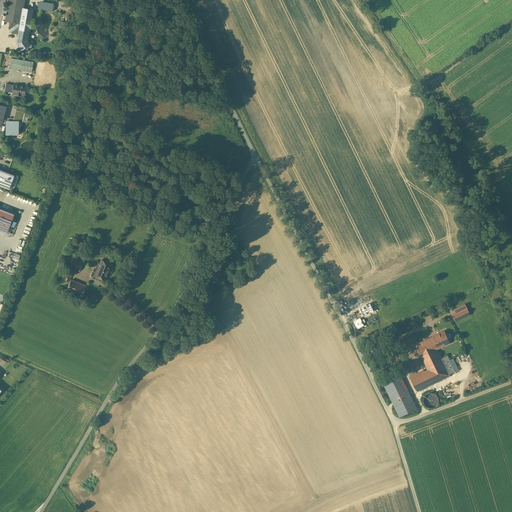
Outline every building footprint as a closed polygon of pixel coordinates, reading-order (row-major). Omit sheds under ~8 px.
[(24,0),(8,0),(5,21),(9,22),(20,24),(23,9),(24,0)] [(54,4),(39,1),(37,9),(52,12),(54,4)] [(19,30),(28,31),(29,31),(29,28),(30,28),(31,21),(30,21),(32,10),(23,9),(20,24),(19,30)] [(20,24),(9,22),(8,28),(12,34),(18,35),(19,30),(20,24)] [(19,30),(18,35),(17,43),(20,48),(21,50),(23,49),(25,48),(25,47),(29,45),(26,41),(28,31),(19,30)] [(33,62),(12,59),(10,68),(31,72),(33,62)] [(14,85),(6,84),(4,92),(13,93),(14,85)] [(25,87),(14,85),(13,93),(16,94),(16,95),(20,95),(23,95),(25,87)] [(18,122),(6,121),(6,133),(17,133),(18,122)] [(14,175),(7,172),(1,186),(9,189),(14,175)] [(5,213),(0,211),(0,229),(6,232),(13,214),(6,211),(5,211),(6,212),(5,213)] [(79,259),(73,256),(69,266),(79,271),(83,261),(79,259)] [(111,265),(101,260),(94,276),(104,280),(111,265)] [(217,265),(207,269),(213,283),(223,279),(217,265)] [(72,274),(66,271),(63,279),(69,281),(72,274)] [(86,286),(71,280),(66,291),(81,297),(86,286)] [(207,294),(200,296),(203,304),(210,301),(207,294)] [(465,304),(453,309),(456,314),(467,309),(465,304)] [(456,314),(453,315),(456,322),(470,315),(467,309),(456,314)] [(444,331),(415,345),(421,357),(437,349),(450,343),(444,331)] [(397,348),(378,357),(380,362),(399,353),(397,348)] [(437,349),(421,357),(428,371),(434,383),(449,375),(441,358),(437,349)] [(447,356),(441,358),(449,375),(455,372),(447,356)] [(423,371),(410,377),(417,391),(434,383),(428,371),(424,372),(423,371)] [(398,372),(381,380),(392,401),(409,393),(398,372)] [(409,393),(392,401),(399,417),(416,409),(409,393)] [(435,407),(437,405),(438,403),(438,401),(438,398),(437,396),(434,394),(432,393),(429,393),(427,394),(425,396),(424,398),(423,401),(424,403),(425,405),(426,407),(429,408),(431,408),(433,408),(435,407)]
